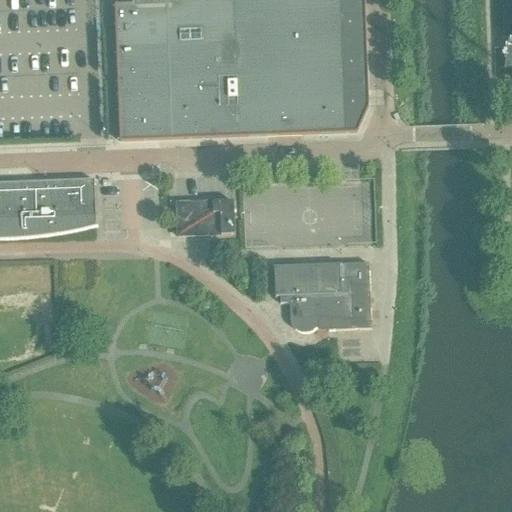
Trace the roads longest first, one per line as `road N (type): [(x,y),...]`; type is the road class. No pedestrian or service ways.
road 1 (residential): [(0,166),(363,153),(388,140)]
road 2 (residential): [(388,140),(384,0)]
road 3 (residential): [(511,135),(388,140)]
